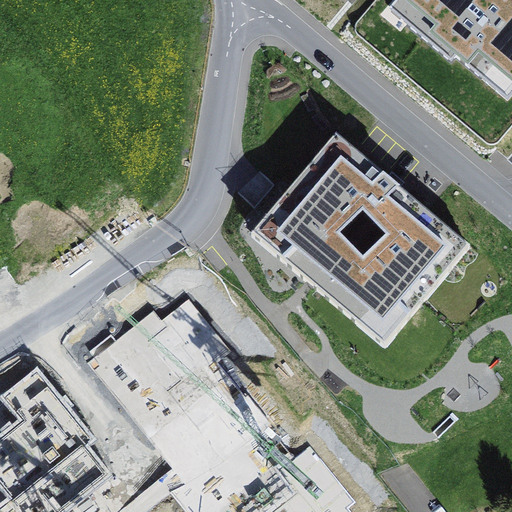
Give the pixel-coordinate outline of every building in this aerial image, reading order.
[(511,0),(401,0),(391,13),(451,63),(456,58),(508,102),(511,96),(511,0)] [(335,137),(252,236),(384,347),(467,247),(335,137)] [(238,195),(265,218),(285,195),(258,172),(238,195)] [(166,327),(134,352),(194,426),(181,436),(211,473),(273,424),(248,394),(246,396),(219,363),(233,352),(189,298),(161,320),(166,327)] [(24,423),(0,442),(0,484),(14,502),(1,511),(62,511),(107,477),(84,449),(91,443),(67,412),(37,375),(6,400),(24,423)] [(297,494),(274,511),(363,511),(340,483),(310,446),(279,471),(297,494)]
